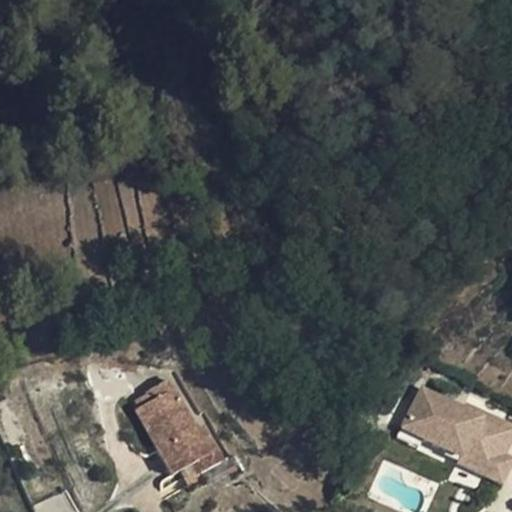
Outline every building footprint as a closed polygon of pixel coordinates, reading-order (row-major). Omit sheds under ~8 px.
[(200,200),(192,176),(176,180),(185,205),(200,200)] [(139,401),(143,408),(176,390),(170,379),(148,391),(150,395),(139,401)] [(480,416),(420,385),(400,425),(424,437),(460,455),(457,461),(500,482),(511,460),(502,455),(511,434),(511,425),(483,410),(480,416)] [(176,390),(143,408),(137,411),(173,476),(195,465),(220,451),(205,424),(197,428),(176,390)] [(396,434),(419,446),(424,437),(400,425),(396,434)] [(220,451),(195,465),(199,473),(225,460),(220,451)]
